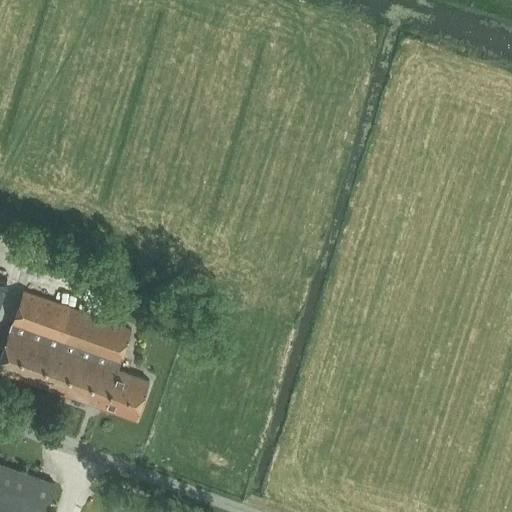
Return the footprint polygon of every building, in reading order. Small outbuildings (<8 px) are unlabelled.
[(5,259),(22,261),(25,240),(7,238),(5,259)] [(29,271),(23,287),(97,312),(103,296),(29,271)] [(0,277),(0,303),(9,280),(0,277)] [(0,369),(135,418),(148,380),(118,369),(132,329),(23,290),(0,353),(0,369)] [(0,511),(44,511),(55,483),(0,463),(0,511)]
